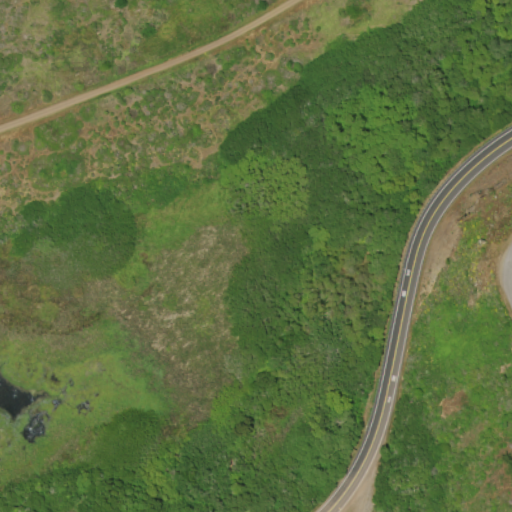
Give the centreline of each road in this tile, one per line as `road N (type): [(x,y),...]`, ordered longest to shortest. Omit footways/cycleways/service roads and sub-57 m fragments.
road 1 (residential): [(325,511),(357,471),(379,423),(427,222),(472,167),(511,136)]
road 2 (track): [(290,0),(256,22),(0,128)]
